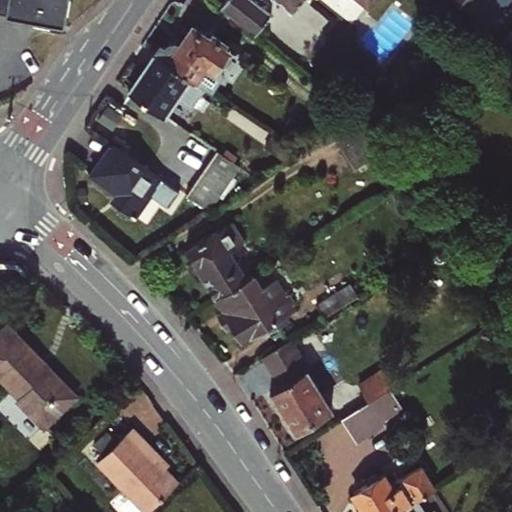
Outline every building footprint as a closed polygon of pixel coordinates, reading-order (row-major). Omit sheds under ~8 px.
[(0,0),(0,12),(6,13),(5,16),(46,23),(49,0),(0,0)] [(255,0),(227,0),(222,7),(256,34),(273,14),(255,0)] [(424,0),(477,36),(504,0),(424,0)] [(193,75),(197,77),(208,63),(216,69),(229,52),(224,47),(227,44),(213,33),(210,38),(194,27),(181,44),(175,40),(164,45),(162,43),(158,49),(193,75)] [(129,90),(166,115),(193,75),(158,49),(129,90)] [(357,119),(326,92),(308,115),(333,134),(357,119)] [(357,119),(333,134),(356,169),(380,153),(357,119)] [(171,206),(181,191),(113,144),(93,173),(124,195),(118,203),(137,217),(154,195),(171,206)] [(220,151),(205,173),(188,196),(210,212),(242,165),(220,151)] [(203,272),(220,297),(250,278),(233,250),(245,242),(232,222),(189,249),(197,262),(203,272)] [(0,280),(27,282),(32,277),(33,275),(14,262),(0,260),(0,280)] [(203,272),(197,262),(189,266),(196,277),(203,272)] [(228,311),(237,325),(246,340),(269,325),(272,329),(290,317),(288,313),(296,308),(278,281),(265,288),(256,275),(250,278),(220,297),(228,311)] [(318,305),(326,318),(360,297),(351,283),(318,305)] [(237,325),(228,311),(221,315),(230,330),(237,325)] [(25,391),(19,397),(17,398),(44,426),(78,394),(50,365),(45,370),(35,359),(40,354),(8,322),(0,329),(0,376),(13,390),(18,384),(25,391)] [(291,341),(267,358),(285,386),(273,394),(297,432),(334,409),(291,341)] [(50,365),(40,354),(35,359),(45,370),(50,365)] [(360,386),(370,401),(378,396),(407,377),(397,362),(360,386)] [(13,390),(19,397),(25,391),(18,384),(13,390)] [(370,401),(345,417),(352,428),(377,412),(370,401)] [(139,444),(143,439),(131,427),(95,463),(142,511),(146,511),(177,483),(164,469),(139,444)] [(168,465),(143,439),(139,444),(164,469),(168,465)] [(397,511),(419,498),(437,487),(422,462),(400,476),(402,478),(398,481),(400,483),(396,486),(386,471),(351,493),(362,511),(397,511)] [(426,511),(419,498),(397,511),(426,511)]
